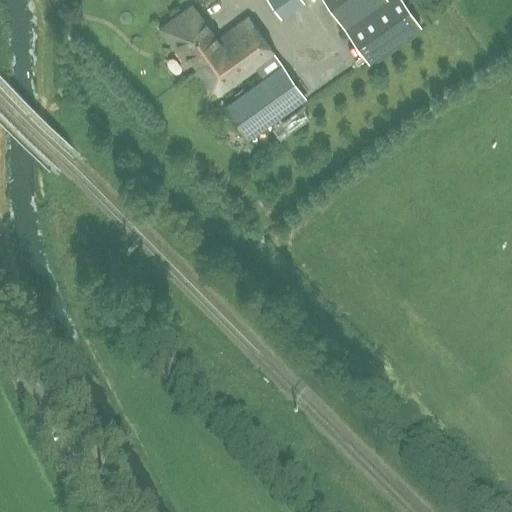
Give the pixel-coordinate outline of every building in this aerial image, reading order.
[(303,0),(269,0),(281,17),(304,1),(303,0)] [(325,0),(368,61),(420,24),(403,0),(325,0)] [(217,94),(255,66),(274,53),(249,18),(217,41),(192,6),(161,29),(185,62),(191,58),(217,94)] [(324,47),(305,60),(316,75),(334,62),(324,47)] [(305,96),(274,53),(255,66),(264,78),(224,107),(247,139),(305,96)]
